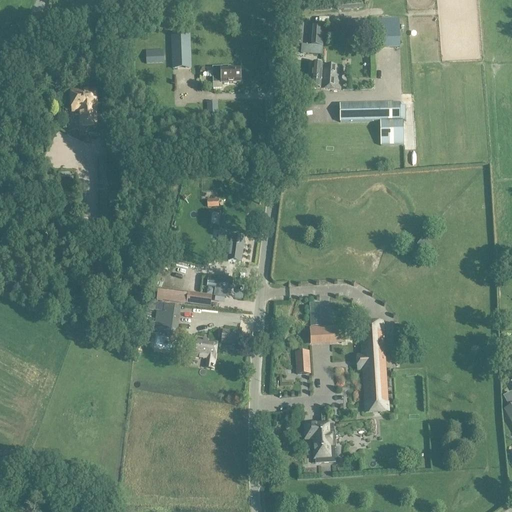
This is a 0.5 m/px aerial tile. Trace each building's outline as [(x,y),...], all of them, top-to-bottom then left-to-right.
[(328,0),(321,0),(313,1),(314,12),(330,10),(328,0)] [(360,0),(336,0),(337,10),(361,8),(360,0)] [(302,5),(294,5),(294,13),(302,13),(302,5)] [(193,15),(178,15),(179,28),(193,27),(193,15)] [(388,27),(388,21),(388,20),(382,21),(372,21),(372,27),(372,51),(400,50),(400,26),(388,27)] [(360,21),(360,33),(368,32),(368,21),(360,21)] [(357,22),(348,22),(348,34),(356,34),(357,22)] [(314,25),(312,45),(323,46),(324,26),(324,25),(314,24),(314,25)] [(190,35),(171,36),(172,70),(191,69),(190,35)] [(105,43),(80,46),(81,54),(106,52),(105,43)] [(311,46),(301,45),(300,54),(322,55),(323,47),(311,46)] [(164,50),(146,51),(146,65),(164,64),(164,50)] [(313,65),(311,89),(340,91),(342,68),(313,65)] [(212,68),(212,71),(209,71),(210,78),(212,78),(213,90),(222,90),(222,83),(240,83),(240,70),(232,70),(232,67),(212,68)] [(94,90),(72,92),(73,113),(80,113),(81,128),(96,127),(94,90)] [(217,102),(206,103),(207,122),(218,121),(217,102)] [(400,104),(339,105),(340,123),(380,122),(380,146),(404,145),(403,120),(400,120),(400,104)] [(118,159),(97,159),(98,233),(120,232),(118,159)] [(243,240),(230,239),(228,254),(227,262),(240,263),(243,240)] [(109,258),(83,260),(84,273),(110,271),(109,258)] [(227,290),(231,291),(233,281),(209,278),(208,288),(215,289),(214,296),(226,297),(227,290)] [(188,294),(186,305),(211,308),(212,297),(188,294)] [(308,304),(310,327),(320,326),(319,303),(308,304)] [(177,337),(180,315),(168,314),(165,335),(177,337)] [(382,323),(359,324),(365,405),(387,403),(382,323)] [(330,342),(344,341),(343,326),(329,327),(330,342)] [(223,331),(221,344),(239,347),(241,334),(223,331)] [(194,340),(192,356),(215,359),(217,343),(194,340)] [(296,376),(310,375),(309,353),(295,353),(296,376)] [(511,395),(511,393),(503,397),(509,408),(504,411),(511,425),(511,395)] [(328,425),(305,427),(306,440),(313,440),(315,459),(330,458),(328,425)] [(333,429),(334,447),(348,447),(347,428),(333,429)] [(321,463),(320,474),(329,475),(330,464),(321,463)]
